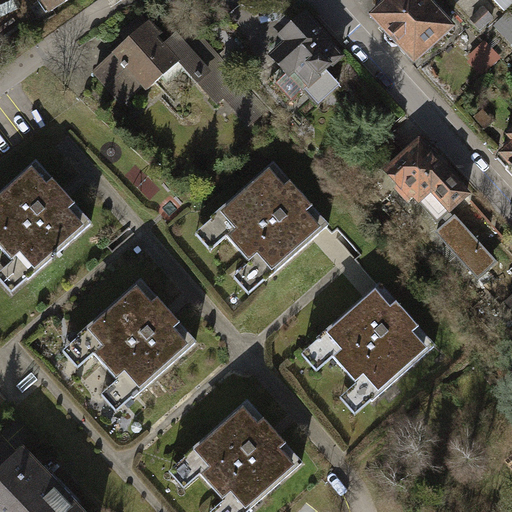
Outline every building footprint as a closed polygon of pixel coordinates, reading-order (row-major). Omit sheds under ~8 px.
[(76,0),(31,0),(48,21),(76,0)] [(459,25),(432,0),(377,0),(364,14),(418,67),(459,25)] [(511,0),(494,0),(505,12),(511,4),(511,0)] [(250,11),(287,27),(299,16),(264,2),(250,11)] [(344,57),(305,10),(299,16),(287,27),(276,36),(281,43),(266,56),(288,79),(289,78),(316,107),(339,87),(327,72),(344,57)] [(149,20),(89,74),(120,108),(141,89),(145,92),(176,64),(216,108),(224,102),(248,129),(269,110),(190,22),(162,46),(155,38),(161,33),(149,20)] [(482,75),(503,58),(489,41),(468,58),(482,75)] [(511,128),(505,135),(510,141),(497,153),(511,169),(511,128)] [(471,196),(419,138),(382,172),(396,188),(393,190),(406,205),(412,200),(418,207),(430,196),(448,217),(471,196)] [(91,229),(38,171),(0,205),(0,264),(24,291),(91,229)] [(325,234),(271,176),(204,238),(258,296),(325,234)] [(481,282),(502,262),(458,216),(437,236),(481,282)] [(196,347),(142,289),(75,351),(128,409),(196,347)] [(436,353),(383,295),(316,357),(369,415),(436,353)] [(256,511),(301,471),(248,413),(180,475),(215,511),(256,511)] [(82,511),(22,449),(0,470),(0,511),(82,511)]
